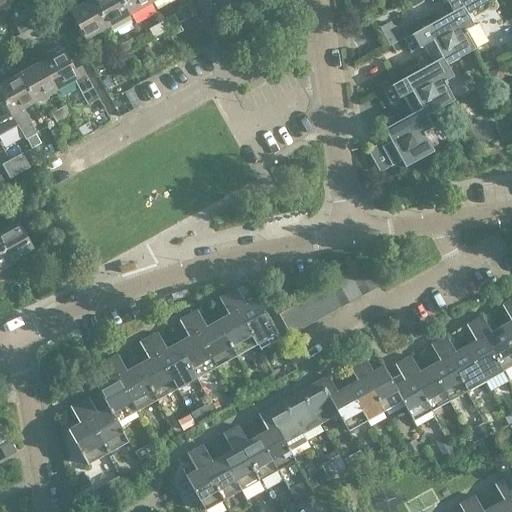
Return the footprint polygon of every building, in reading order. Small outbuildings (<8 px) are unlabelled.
[(85,39),(107,27),(92,0),(89,0),(70,11),(85,39)] [(92,0),(107,27),(129,15),(120,0),(92,0)] [(120,0),(129,15),(150,3),(148,0),(120,0)] [(195,0),(202,11),(208,22),(219,16),(209,0),(195,0)] [(406,0),(411,9),(423,2),(421,0),(406,0)] [(462,7),(466,14),(491,0),(428,0),(429,1),(431,0),(444,0),(451,12),(462,7)] [(184,20),(195,14),(189,4),(178,10),(184,20)] [(472,26),(466,14),(462,7),(451,12),(431,23),(402,39),(409,53),(421,46),(431,63),(441,57),(446,65),(473,50),(465,34),(466,32),(465,30),(472,26)] [(19,35),(31,28),(25,18),(13,24),(19,35)] [(153,38),(166,31),(161,22),(148,29),(153,38)] [(122,55),(135,47),(131,39),(118,46),(122,55)] [(97,99),(75,59),(68,63),(61,51),(39,63),(55,91),(73,81),(87,105),(97,99)] [(93,71),(104,65),(98,55),(87,60),(93,71)] [(452,77),(446,65),(441,57),(431,63),(403,78),(403,79),(381,91),(389,104),(401,97),(411,114),(421,108),(425,116),(453,101),(444,85),(446,84),(445,82),(452,77)] [(33,103),(55,91),(39,63),(17,75),(33,103)] [(22,109),(33,103),(17,75),(0,84),(0,94),(25,139),(35,134),(22,109)] [(25,139),(0,94),(0,134),(16,126),(24,140),(25,140),(25,139)] [(55,123),(68,115),(63,107),(50,114),(55,123)] [(432,128),(425,116),(421,108),(411,114),(383,129),(390,142),(381,146),(380,143),(366,150),(379,173),(391,166),(400,161),(404,168),(432,152),(424,136),(425,135),(424,133),(432,128)] [(485,118),(470,126),(479,146),(495,138),(485,118)] [(8,160),(16,174),(28,168),(20,154),(8,160)] [(8,179),(9,179),(16,174),(8,160),(0,165),(8,179)] [(0,201),(1,203),(11,197),(5,186),(0,189),(0,201)] [(0,233),(0,245),(10,264),(33,252),(17,224),(0,233)] [(0,270),(10,264),(0,245),(0,270)] [(370,291),(379,286),(368,265),(358,270),(370,291)] [(360,296),(370,291),(358,270),(349,276),(360,296)] [(350,302),(360,296),(349,276),(339,281),(350,302)] [(340,308),(350,302),(339,281),(328,287),(340,308)] [(330,313),(340,308),(328,287),(318,292),(330,313)] [(256,344),(275,334),(257,299),(245,306),(236,289),(227,294),(256,344)] [(320,319),(330,313),(318,292),(308,298),(320,319)] [(235,356),(256,344),(227,294),(218,299),(228,316),(216,322),(235,356)] [(310,324),(320,319),(308,298),(299,303),(310,324)] [(511,349),(511,306),(509,301),(501,306),(510,323),(500,328),(511,349)] [(300,329),(310,324),(299,303),(289,309),(300,329)] [(290,335),(300,329),(289,309),(278,314),(290,335)] [(235,356),(216,322),(205,328),(196,311),(187,316),(215,367),(235,356)] [(195,378),(215,367),(187,316),(178,321),(188,338),(177,344),(195,378)] [(511,364),(511,349),(500,328),(490,334),(481,317),(473,321),(501,371),(511,364)] [(483,381),(501,371),(473,321),(465,325),(475,342),(465,348),(483,381)] [(195,378),(177,344),(166,350),(157,333),(148,338),(175,389),(195,378)] [(483,381),(465,348),(454,353),(445,337),(437,341),(465,391),(483,381)] [(155,400),(175,389),(148,338),(138,343),(148,360),(137,366),(155,400)] [(447,401),(465,391),(437,341),(430,345),(439,362),(429,368),(447,401)] [(155,400),(137,366),(126,372),(116,356),(107,360),(135,411),(155,400)] [(372,373),(363,357),(363,356),(355,361),(383,411),(401,401),(394,387),(383,367),(372,373)] [(447,401),(429,368),(418,373),(409,356),(402,361),(429,411),(447,401)] [(116,422),(135,411),(107,360),(99,365),(108,382),(96,388),(107,408),(126,442),(127,442),(116,422)] [(365,421),(383,411),(355,361),(347,365),(356,382),(346,387),(365,421)] [(412,420),(429,411),(402,361),(394,365),(403,382),(394,387),(401,401),(412,420)] [(365,421),(346,387),(336,393),(327,376),(318,381),(337,414),(346,431),(365,421)] [(319,424),(337,414),(318,381),(301,391),(319,424)] [(302,434),(319,424),(301,391),(283,400),(302,434)] [(126,442),(107,408),(96,414),(87,398),(78,403),(107,453),(126,442)] [(307,443),(302,434),(283,400),(266,410),(289,453),(307,443)] [(86,465),(107,453),(78,403),(70,408),(79,424),(67,431),(86,465)] [(294,461),(289,453),(266,410),(258,415),(267,431),(257,437),(275,471),(294,461)] [(0,449),(5,458),(15,452),(9,442),(0,424),(0,449)] [(275,471),(257,437),(247,443),(237,426),(230,430),(258,481),(275,471)] [(240,491),(258,481),(230,430),(222,435),(231,451),(221,457),(240,491)] [(240,491),(221,457),(211,463),(202,446),(194,450),(222,500),(240,491)] [(204,511),(222,500),(194,450),(186,454),(195,471),(185,477),(175,483),(187,506),(198,500),(204,511)] [(340,461),(344,469),(363,459),(359,450),(340,461)] [(344,469),(340,461),(337,456),(320,465),(323,471),(327,479),(333,475),(344,469)] [(309,489),(327,479),(323,471),(304,481),(309,489)] [(511,511),(511,498),(502,481),(494,486),(503,502),(493,507),(495,511),(511,511)] [(300,483),(287,489),(294,501),(306,494),(300,483)] [(495,511),(493,507),(484,511),(482,511),(474,497),(466,501),(472,511),(495,511)] [(472,511),(466,501),(458,505),(462,511),(472,511)] [(277,511),(285,507),(283,503),(277,502),(273,504),(277,511)]
